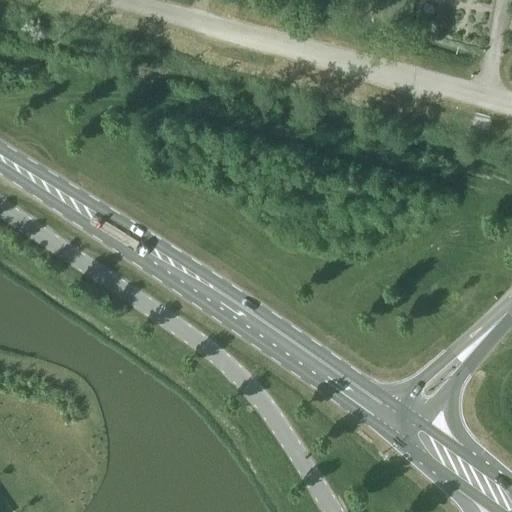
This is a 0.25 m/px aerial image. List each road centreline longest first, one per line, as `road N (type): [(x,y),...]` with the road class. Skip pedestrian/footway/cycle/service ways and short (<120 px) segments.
road 1 (primary): [(0,167),(392,436)]
road 2 (primary): [(398,406),(0,147)]
road 3 (unclassified): [(0,207),(231,367),(333,511)]
road 4 (unclassified): [(511,103),(127,0)]
road 5 (primary): [(392,436),(497,511)]
